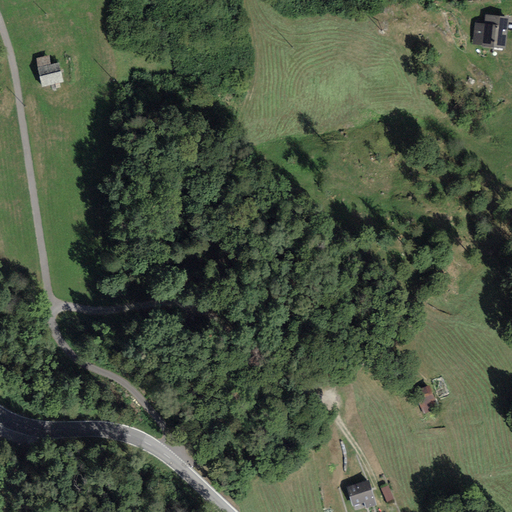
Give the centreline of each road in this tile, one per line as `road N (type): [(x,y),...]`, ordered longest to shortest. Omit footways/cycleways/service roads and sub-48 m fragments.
road 1 (residential): [(0,21),(56,336),(82,363),(143,401),(173,442),(173,461)]
road 2 (tertiary): [(173,461),(121,433),(32,427),(0,415)]
